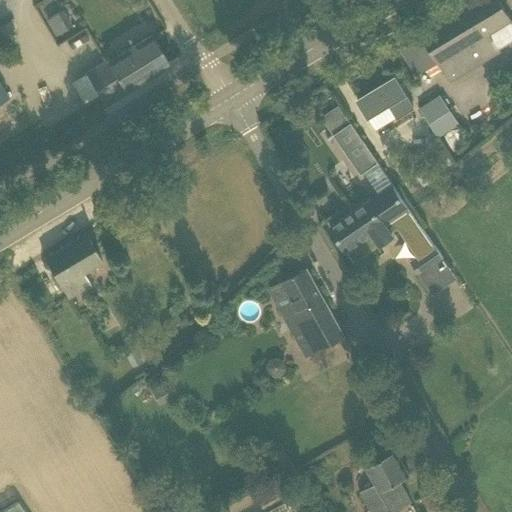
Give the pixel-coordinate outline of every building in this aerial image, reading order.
[(401,48),(417,75),(439,61),(450,80),(499,50),(497,47),(511,38),(511,35),(511,21),(510,19),(511,18),(499,0),(478,0),(423,34),(401,48)] [(97,93),(102,101),(166,62),(148,33),(72,80),(85,101),(97,93)] [(376,129),(396,117),(397,119),(415,108),(407,95),(395,76),(356,100),(368,119),(369,118),(376,129)] [(438,136),(458,123),(440,95),(420,108),(438,136)] [(329,128),(333,135),(351,123),(346,116),(329,128)] [(417,256),(410,261),(422,279),(447,262),(435,244),(433,245),(408,209),(394,187),(369,202),(330,228),(351,260),(377,244),(378,246),(391,237),(389,234),(398,228),(417,256)] [(102,260),(85,232),(43,257),(68,298),(90,284),(83,272),(102,260)] [(293,262),(288,253),(280,257),(285,267),(293,262)] [(345,335),(307,267),(282,280),(293,300),(279,307),(307,357),(345,335)] [(133,367),(142,362),(134,349),(125,354),(133,367)] [(170,381),(152,391),(159,405),(178,395),(170,381)] [(103,404),(98,394),(92,397),(97,407),(103,404)] [(275,466),(288,459),(278,443),(266,450),(275,466)] [(410,474),(396,449),(366,466),(376,483),(361,491),(373,511),(393,511),(411,502),(399,480),(410,474)] [(1,511),(24,511),(18,502),(1,511)]
